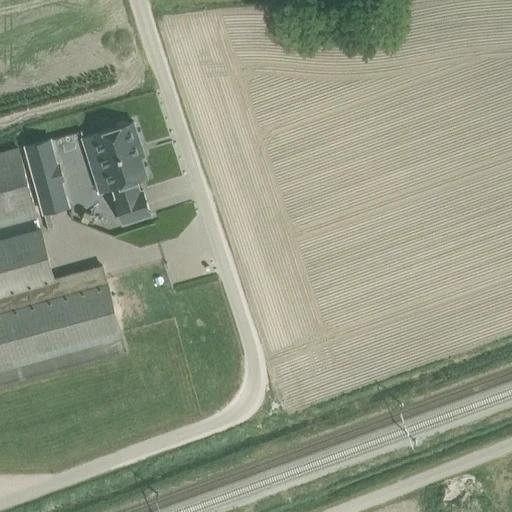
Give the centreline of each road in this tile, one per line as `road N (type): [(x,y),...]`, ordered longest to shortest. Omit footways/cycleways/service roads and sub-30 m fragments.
road 1 (unclassified): [(0,501),(237,409),(257,382),(254,342),(146,0)]
road 2 (unclassified): [(349,511),(511,449)]
